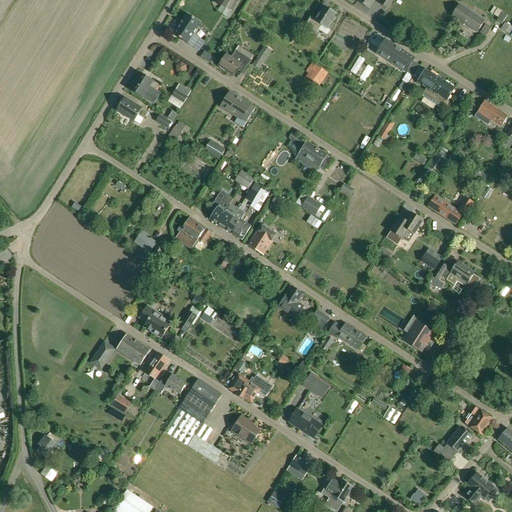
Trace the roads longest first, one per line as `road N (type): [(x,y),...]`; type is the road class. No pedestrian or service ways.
road 1 (residential): [(507,420),(84,142)]
road 2 (residential): [(407,511),(21,256)]
road 3 (residential): [(511,267),(153,34)]
road 4 (residential): [(511,111),(336,0)]
road 5 (residential): [(25,449),(16,311),(21,256)]
road 6 (residential): [(153,34),(84,142)]
